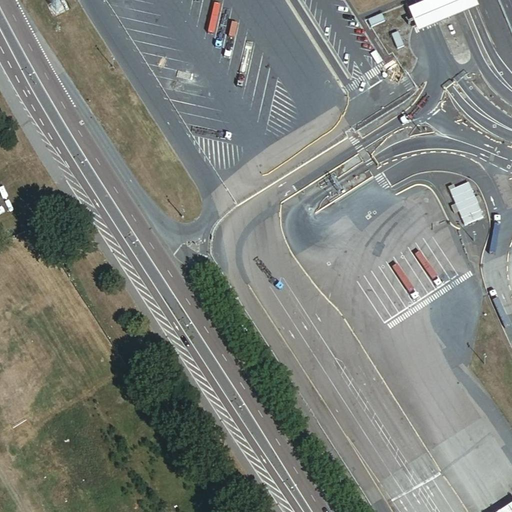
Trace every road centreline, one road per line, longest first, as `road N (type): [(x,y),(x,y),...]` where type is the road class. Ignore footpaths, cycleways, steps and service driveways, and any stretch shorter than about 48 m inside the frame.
road 1 (tertiary): [(321,511),(113,188),(6,0)]
road 2 (tertiary): [(0,50),(292,511)]
road 3 (unknown): [(171,0),(275,161)]
